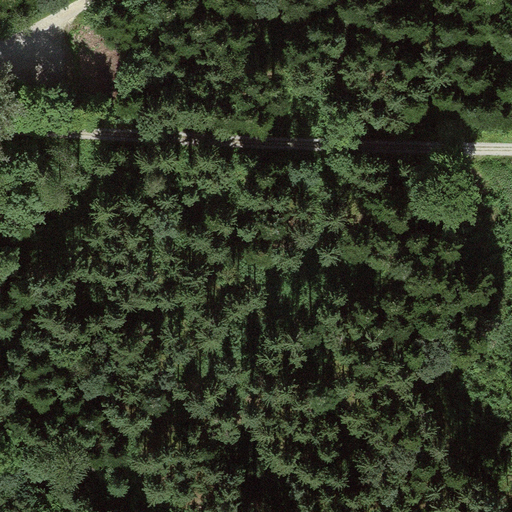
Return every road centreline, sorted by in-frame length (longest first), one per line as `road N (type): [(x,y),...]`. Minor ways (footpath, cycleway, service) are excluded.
road 1 (track): [(0,126),(511,154)]
road 2 (track): [(0,60),(109,0)]
